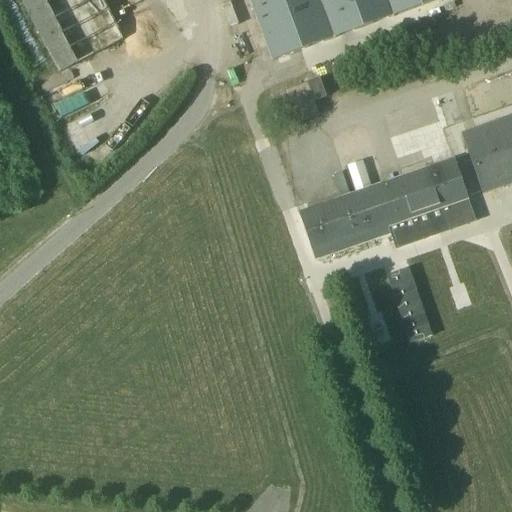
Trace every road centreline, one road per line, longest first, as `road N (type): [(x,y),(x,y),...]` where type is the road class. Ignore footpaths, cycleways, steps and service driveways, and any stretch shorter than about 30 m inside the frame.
road 1 (track): [(236,45),(197,117),(0,294)]
road 2 (track): [(310,296),(394,511)]
